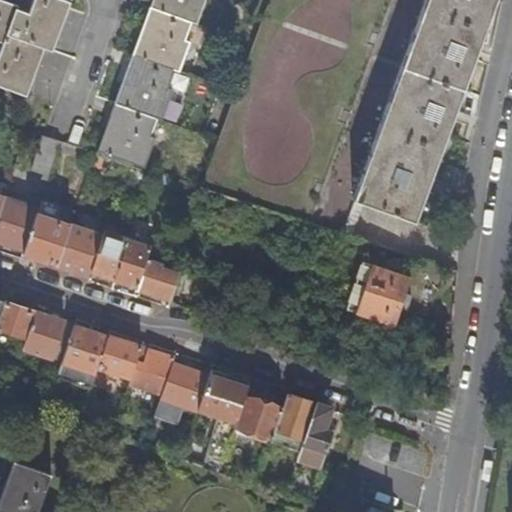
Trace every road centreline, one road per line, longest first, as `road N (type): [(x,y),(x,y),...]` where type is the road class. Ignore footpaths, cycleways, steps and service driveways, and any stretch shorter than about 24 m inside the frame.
road 1 (residential): [(472,424),(0,276)]
road 2 (residential): [(472,424),(511,195)]
